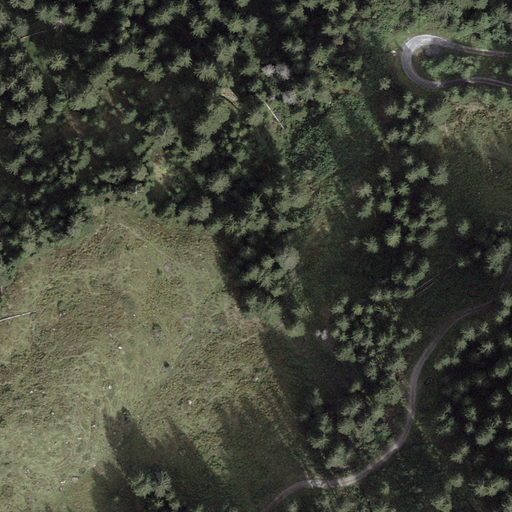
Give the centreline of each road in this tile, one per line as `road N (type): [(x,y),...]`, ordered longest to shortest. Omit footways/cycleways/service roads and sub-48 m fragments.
road 1 (track): [(511,271),(499,291),(436,338),(394,449),(351,480),(295,488),(264,511)]
road 2 (track): [(511,53),(439,43),(408,53),(408,66),(424,83),(511,85)]
